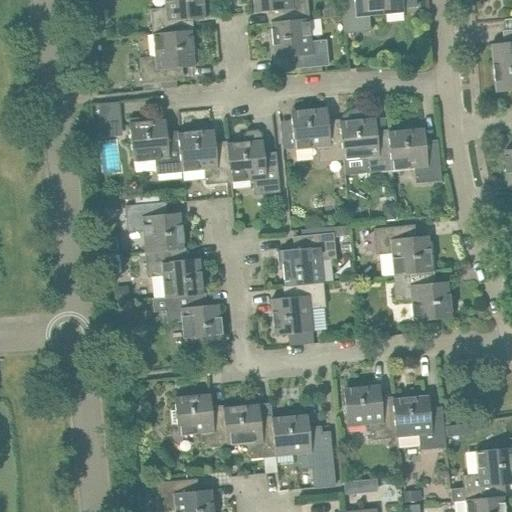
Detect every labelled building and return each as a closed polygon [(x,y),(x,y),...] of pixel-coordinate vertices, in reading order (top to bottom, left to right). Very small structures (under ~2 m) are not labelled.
[(152,35),(187,32),(185,20),(204,18),(202,0),(163,0),(165,8),(150,10),(152,35)] [(274,23),(308,19),(305,0),(252,0),(254,13),(273,11),(274,23)] [(343,0),(341,0),(345,35),(367,32),(366,17),(403,14),(403,8),(416,7),(415,0),(343,0)] [(332,9),(319,10),(320,18),(339,16),(339,11),(332,12),(332,9)] [(308,19),(274,23),(276,40),(272,40),(273,59),(292,57),(294,69),(328,66),(326,43),(338,42),(336,22),(336,17),(308,19)] [(490,45),(493,75),(497,75),(499,92),(511,90),(511,29),(508,30),(509,43),(490,45)] [(89,33),(90,42),(103,40),(102,31),(89,33)] [(187,32),(152,35),(154,57),(139,58),(142,84),(176,81),(175,68),(194,66),(192,48),(188,48),(187,32)] [(342,160),(339,126),(328,127),(326,108),(307,110),(308,114),(290,116),(294,150),(316,148),(318,163),(342,160)] [(391,170),(388,136),(376,137),(374,118),(370,119),(369,114),(363,111),(356,110),(349,112),(343,117),(343,122),(339,122),(339,126),(342,160),(365,158),(367,173),(391,170)] [(120,115),(101,117),(103,137),(122,135),(120,115)] [(180,172),(177,138),(166,139),(164,120),(146,122),(146,118),(128,119),(132,162),(155,160),(157,174),(180,172)] [(388,136),(391,170),(413,168),(415,183),(441,181),(437,146),(425,148),(423,129),(405,130),(405,134),(388,136)] [(229,183),(226,148),(215,149),(213,130),(195,132),(195,136),(177,138),(180,172),(204,170),(205,185),(229,183)] [(244,146),(226,148),(229,183),(252,180),(254,195),(279,193),(276,158),(264,159),(261,134),(257,130),(246,131),(243,135),(244,146)] [(158,196),(134,198),(135,200),(135,205),(158,203),(158,198),(158,196)] [(108,201),(101,202),(102,212),(109,211),(108,201)] [(144,253),(179,249),(177,232),(181,232),(179,213),(160,215),(159,203),(158,203),(135,205),(125,206),(127,232),(142,230),(144,253)] [(396,221),(395,205),(383,206),(384,222),(396,221)] [(349,226),(300,230),(301,236),(318,235),(333,233),(333,237),(350,235),(349,226)] [(393,275),(427,272),(426,255),(430,255),(428,236),(409,238),(408,226),(373,229),(376,255),(391,254),(393,275)] [(288,286),(322,283),(320,261),(336,259),(333,237),(333,233),(318,235),(301,236),(298,237),(299,249),(280,251),(282,269),(286,269),(288,286)] [(180,261),(179,249),(144,253),(147,277),(162,276),(164,299),(198,296),(197,278),(201,277),(199,259),(180,261)] [(427,272),(393,275),(395,301),(410,299),(413,322),(447,318),(445,301),(449,300),(447,282),(428,284),(427,272)] [(322,283),(288,286),(289,298),(270,300),(272,318),(276,318),(278,335),(312,332),(310,309),(325,308),(322,283)] [(113,289),(115,304),(127,303),(125,288),(113,289)] [(198,296),(164,299),(166,323),(181,322),(183,344),(218,341),(216,323),(220,323),(218,305),(199,306),(198,296)] [(395,437),(392,403),(381,404),(379,385),(360,387),(361,391),(343,393),(347,427),(369,425),(371,439),(395,437)] [(226,446),(223,412),(211,413),(209,394),(191,396),(191,400),(174,402),(177,436),(200,434),(201,449),(226,446)] [(392,403),(395,437),(396,447),(420,445),(420,450),(445,447),(442,413),(429,414),(427,395),(409,397),(409,401),(392,403)] [(275,456),(272,422),(260,423),(258,404),(240,406),(240,410),(223,412),(226,446),(249,444),(250,459),(275,456)] [(289,420),(272,422),(275,456),(297,454),(299,469),(324,467),(321,432),(309,433),(307,415),(288,417),(289,420)] [(444,437),(453,436),(452,426),(443,426),(444,437)] [(465,500),(499,497),(498,485),(511,484),(511,465),(509,448),(475,451),(477,474),(463,475),(465,500)] [(173,511),(209,511),(209,509),(213,508),(211,490),(192,492),(191,479),(156,483),(159,508),(174,507),(173,511)] [(375,481),(344,484),(345,495),(376,492),(375,481)] [(401,494),(402,504),(417,503),(416,493),(401,494)] [(500,511),(499,497),(465,500),(466,511),(500,511)]
